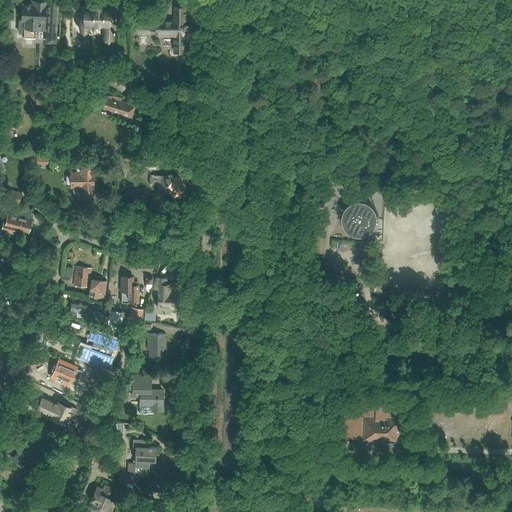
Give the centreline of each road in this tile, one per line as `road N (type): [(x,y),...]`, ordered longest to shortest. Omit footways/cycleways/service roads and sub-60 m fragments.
road 1 (residential): [(0,431),(48,330),(60,240),(70,235),(134,254),(206,261)]
road 2 (residential): [(206,261),(217,0)]
road 3 (residential): [(196,511),(206,261)]
road 4 (unknown): [(276,310),(511,318)]
